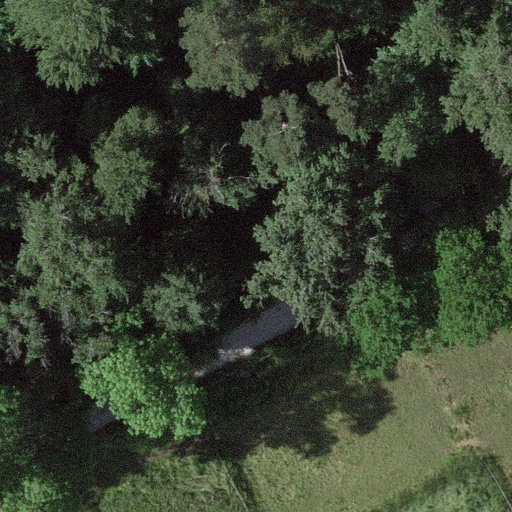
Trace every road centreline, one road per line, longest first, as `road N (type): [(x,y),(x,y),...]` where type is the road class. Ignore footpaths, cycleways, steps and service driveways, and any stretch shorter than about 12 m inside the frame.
road 1 (track): [(358,270),(183,370),(0,460)]
road 2 (track): [(320,232),(414,68),(489,0)]
road 3 (track): [(511,207),(358,270)]
